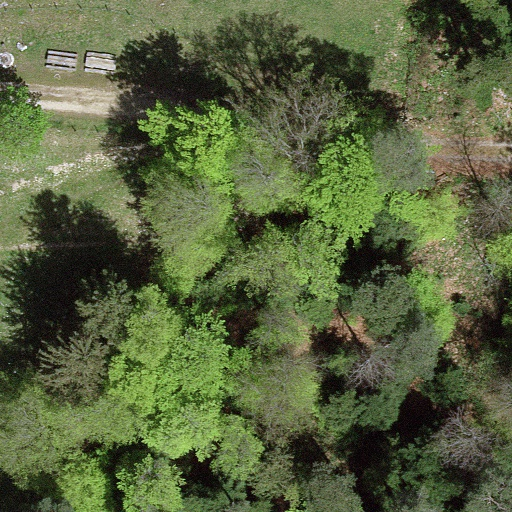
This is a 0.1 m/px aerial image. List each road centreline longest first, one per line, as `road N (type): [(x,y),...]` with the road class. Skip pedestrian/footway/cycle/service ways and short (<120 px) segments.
road 1 (track): [(511,153),(0,99)]
road 2 (track): [(0,217),(237,130)]
